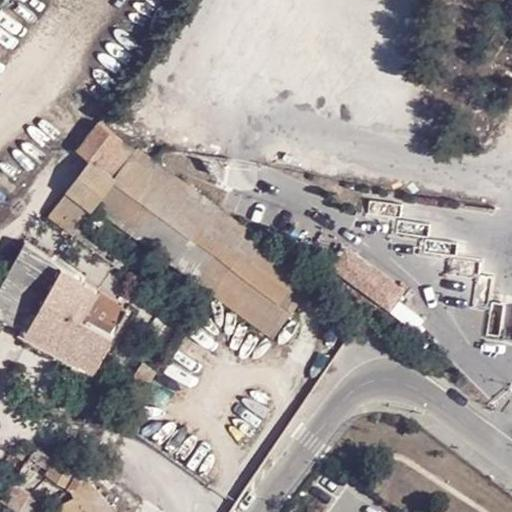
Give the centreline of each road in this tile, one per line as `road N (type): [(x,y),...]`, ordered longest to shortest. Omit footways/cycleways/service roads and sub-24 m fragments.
road 1 (primary): [(511,96),(444,91),(4,0)]
road 2 (residential): [(262,511),(339,405),(377,386),(401,386),(427,399),(511,460)]
